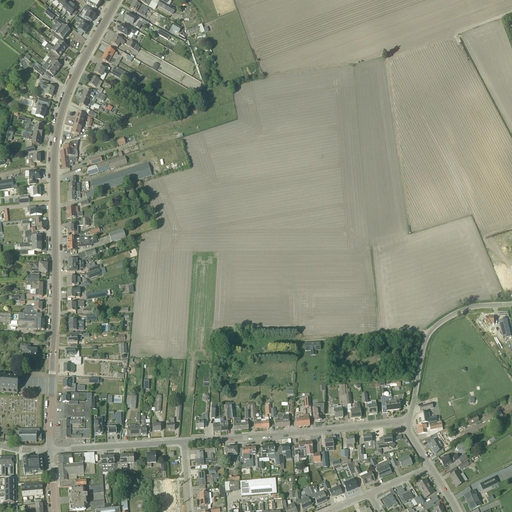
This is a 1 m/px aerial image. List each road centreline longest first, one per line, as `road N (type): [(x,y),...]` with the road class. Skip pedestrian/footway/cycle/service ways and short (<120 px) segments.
road 1 (tertiary): [(49,450),(54,145),(73,78),(116,0)]
road 2 (residential): [(184,442),(402,422)]
road 3 (unclassified): [(402,422),(430,330),(471,307),(511,304)]
road 4 (residential): [(49,450),(184,442)]
